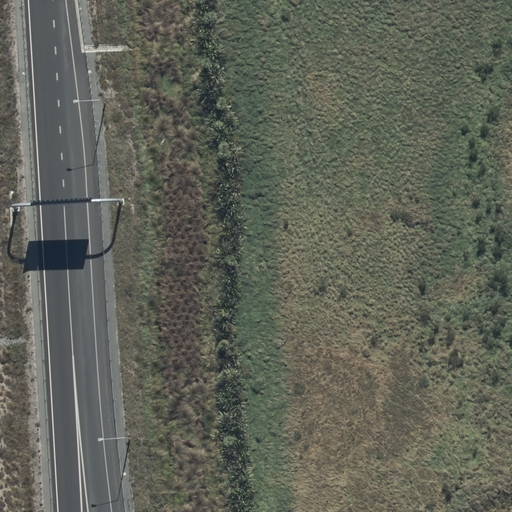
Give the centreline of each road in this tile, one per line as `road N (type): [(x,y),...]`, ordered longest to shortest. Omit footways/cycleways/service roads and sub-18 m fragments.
road 1 (motorway): [(55,139),(102,511)]
road 2 (motorway): [(55,139),(70,511)]
road 3 (motorway): [(42,0),(55,139)]
